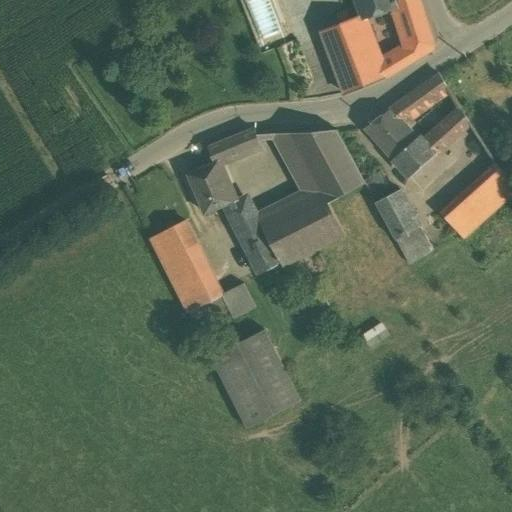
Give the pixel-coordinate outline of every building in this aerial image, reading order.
[(355,0),(362,16),(363,18),(396,7),(395,0),(355,0)] [(435,48),(420,0),(395,0),(396,7),(408,49),(411,63),(435,48)] [(362,16),(321,31),(345,94),(386,78),(411,63),(408,49),(380,63),(363,18),(362,16)] [(441,75),(413,95),(422,108),(449,89),(441,75)] [(413,95),(399,104),(410,120),(422,108),(413,95)] [(399,104),(365,128),(393,160),(415,139),(403,126),(410,120),(399,104)] [(462,109),(425,141),(436,154),(471,124),(462,109)] [(214,164),(188,174),(205,214),(214,210),(223,206),(230,222),(241,216),(234,199),(218,162),(261,145),(254,129),(208,148),(214,164)] [(337,130),(274,134),(290,164),(303,157),(319,189),(321,188),(329,202),(365,184),(365,182),(337,130)] [(425,141),(419,135),(415,139),(393,160),(410,178),(435,155),(436,154),(425,141)] [(303,157),(290,164),(307,196),(319,189),(303,157)] [(511,181),(497,165),(442,213),(463,238),(511,194),(511,181)] [(381,173),(365,182),(365,184),(376,203),(393,194),(381,173)] [(307,196),(259,221),(261,224),(260,225),(238,236),(258,275),(281,263),(283,267),(345,235),(329,202),(321,188),(319,189),(307,196)] [(393,194),(376,203),(396,240),(420,226),(400,190),(393,194)] [(259,221),(247,193),(234,199),(241,216),(230,222),(238,236),(260,225),(259,221)] [(222,296),(185,221),(152,238),(189,313),(222,297),(222,296)] [(420,226),(396,240),(409,263),(433,250),(420,226)] [(244,285),(222,296),(222,297),(229,312),(233,320),(256,308),(244,285)] [(222,297),(189,313),(197,328),(229,312),(222,297)] [(265,330),(211,357),(247,429),(301,402),(265,330)]
